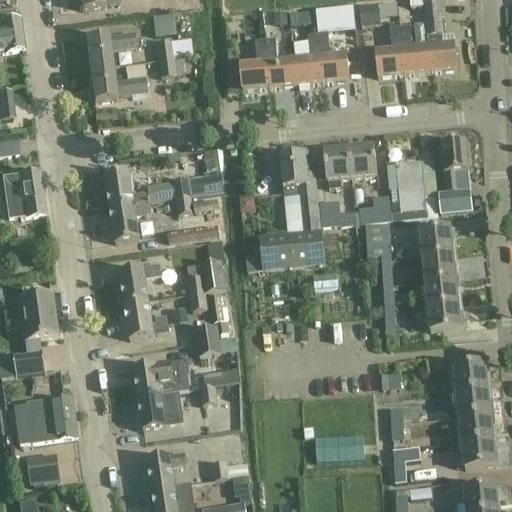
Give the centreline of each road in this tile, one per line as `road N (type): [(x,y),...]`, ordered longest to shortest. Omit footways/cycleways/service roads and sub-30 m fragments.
road 1 (residential): [(65,155),(496,116)]
road 2 (unclassified): [(105,511),(56,187),(65,155)]
road 3 (residential): [(496,116),(505,206),(495,222),(511,338)]
road 4 (unclassified): [(65,155),(46,112),(32,0)]
